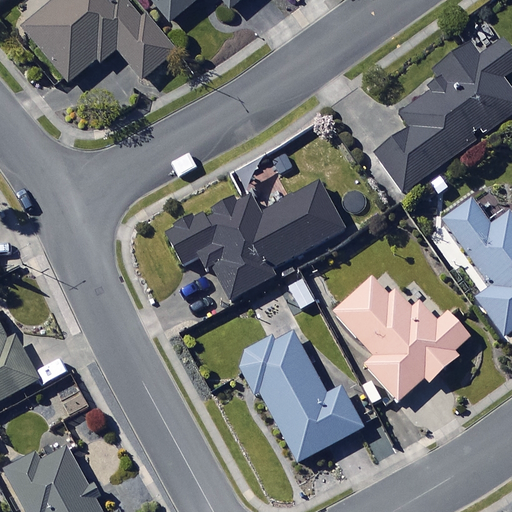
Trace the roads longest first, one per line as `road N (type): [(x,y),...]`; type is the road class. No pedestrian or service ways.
road 1 (residential): [(397,0),(239,108),(58,211)]
road 2 (residential): [(213,511),(58,211)]
road 3 (residential): [(394,511),(511,438)]
